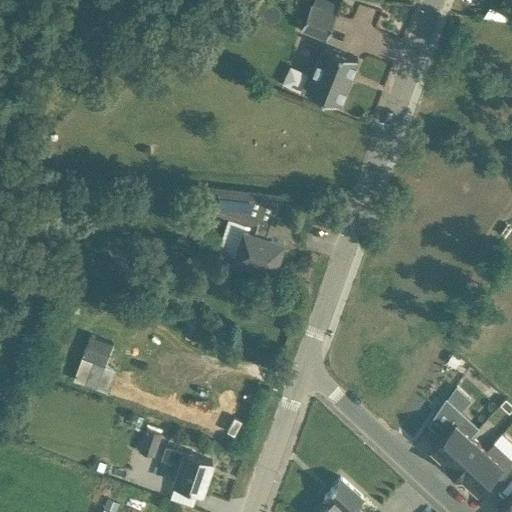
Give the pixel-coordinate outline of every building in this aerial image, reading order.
[(511,0),(493,0),(492,4),(511,15),(511,0)] [(312,3),(302,28),(327,38),(337,13),(312,3)] [(333,24),(327,42),(343,48),(349,29),(333,24)] [(358,57),(349,53),(325,43),(306,89),(340,103),(358,57)] [(213,191),(210,207),(247,215),(250,199),(213,191)] [(269,236),(274,223),(255,216),(250,230),(244,228),(232,262),(251,268),(253,262),(275,270),(284,241),(269,236)] [(204,423),(219,428),(231,395),(216,390),(222,373),(225,374),(226,371),(189,357),(179,386),(187,389),(178,413),(191,418),(204,423)] [(81,383),(125,400),(131,386),(86,369),(81,383)] [(511,402),(506,397),(500,403),(509,411),(511,408),(511,402)] [(453,417),(429,444),(444,458),(444,459),(469,432),(453,417)] [(154,454),(162,433),(148,428),(140,449),(154,454)] [(469,432),(444,459),(459,473),(484,446),(469,432)] [(181,464),(175,482),(202,491),(213,459),(167,444),(163,457),(181,464)] [(484,446),(459,473),(460,473),(475,487),(500,460),(484,446)] [(347,511),(368,511),(358,502),(364,496),(341,475),(325,494),(330,499),(317,511),(346,511),(347,511)] [(511,511),(511,492),(497,508),(501,511),(511,511)] [(120,501),(107,497),(104,505),(116,510),(120,501)]
